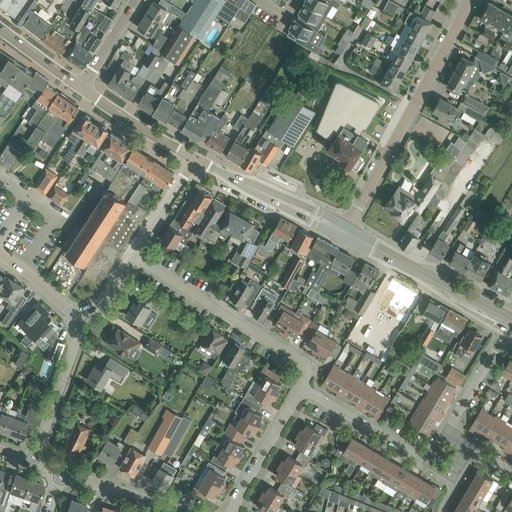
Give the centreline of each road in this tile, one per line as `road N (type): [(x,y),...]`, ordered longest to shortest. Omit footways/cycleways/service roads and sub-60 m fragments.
road 1 (residential): [(338,228),(471,0)]
road 2 (residential): [(300,384),(302,355),(134,248)]
road 3 (secondary): [(511,316),(338,228)]
road 4 (residential): [(300,384),(426,459),(444,426)]
road 5 (secondary): [(338,228),(191,155)]
road 6 (residential): [(232,511),(300,384)]
road 7 (residential): [(30,461),(77,337)]
road 8 (secondary): [(191,155),(82,87)]
